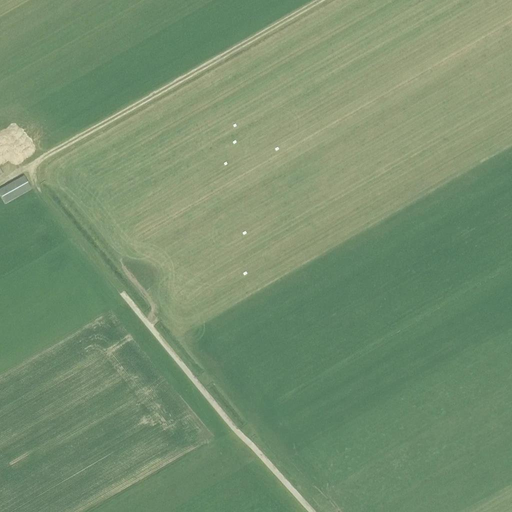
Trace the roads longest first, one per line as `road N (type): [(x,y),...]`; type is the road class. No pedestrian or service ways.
road 1 (track): [(10,175),(319,0)]
road 2 (track): [(122,293),(313,511)]
